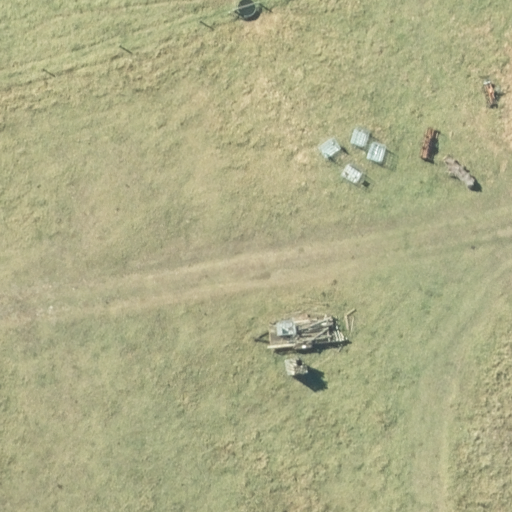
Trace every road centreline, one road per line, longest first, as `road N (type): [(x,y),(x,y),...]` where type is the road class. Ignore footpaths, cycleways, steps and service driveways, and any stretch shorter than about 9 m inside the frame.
road 1 (track): [(511,219),(0,306)]
road 2 (track): [(511,275),(443,378),(426,511)]
